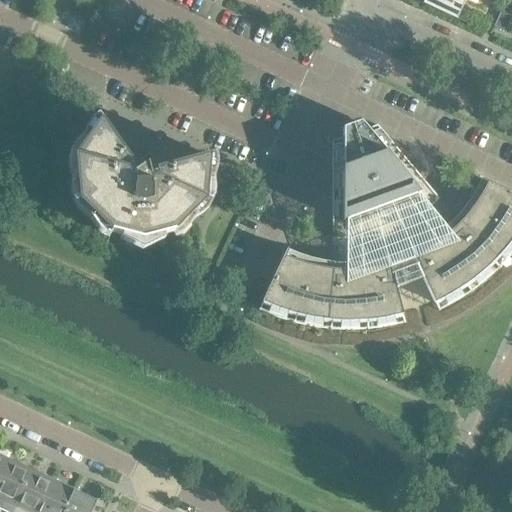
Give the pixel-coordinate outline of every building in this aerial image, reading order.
[(432,0),(429,6),(457,19),(465,0),(432,0)] [(463,9),(458,19),(467,23),(471,13),(463,9)] [(500,13),(493,27),(504,32),(511,18),(500,13)] [(210,175),(207,175),(209,157),(208,156),(193,159),(155,170),(150,153),(133,165),(109,132),(100,120),(99,120),(89,135),(86,133),(75,143),(72,149),(70,156),(74,157),(76,175),(72,175),(71,190),(71,196),(74,203),(78,201),(91,214),(89,216),(97,228),(102,233),(108,236),(110,232),(120,235),(120,238),(141,249),(163,238),(162,235),(173,232),(174,236),(181,233),(186,228),(194,216),(192,214),(204,201),(208,203),(211,196),(212,190),(210,175)] [(511,193),(481,179),(480,180),(475,190),(472,195),(466,205),(456,216),(445,227),(429,208),(433,203),(438,198),(377,125),(366,129),(360,122),(342,128),(342,138),(331,142),(332,199),(332,214),(332,215),(332,217),(332,235),(332,236),(338,237),(345,239),(345,264),(331,263),(317,260),(301,256),(286,250),(262,302),(263,303),(263,302),(268,305),(274,307),(280,310),(286,312),(292,313),(298,315),(310,318),(321,320),(333,321),(338,321),(344,321),(350,321),(356,321),(367,321),(372,320),(378,319),(389,317),(401,314),(401,315),(402,314),(395,288),(422,278),(434,303),(435,302),(441,299),(447,296),(453,292),(459,288),(465,284),(471,280),(476,276),(482,272),(488,265),(492,262),(498,256),(504,249),(507,245),(511,241),(511,238),(511,193)] [(0,477),(8,460),(0,455),(0,477)] [(0,508),(7,511),(10,511),(30,470),(8,460),(0,477),(0,508)] [(36,511),(52,480),(30,470),(10,511),(36,511)] [(63,511),(74,490),(52,480),(36,511),(63,511)] [(90,511),(96,500),(74,490),(63,511),(90,511)]
